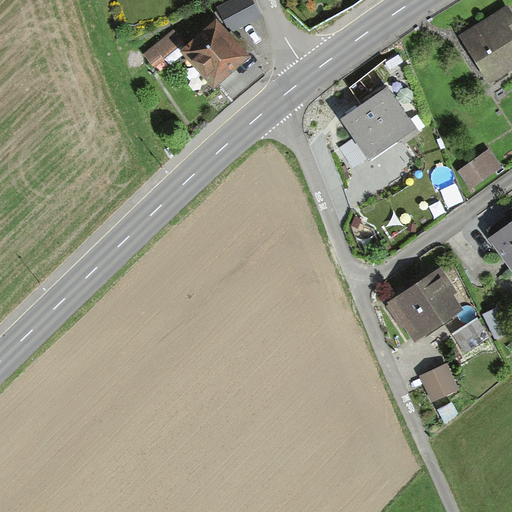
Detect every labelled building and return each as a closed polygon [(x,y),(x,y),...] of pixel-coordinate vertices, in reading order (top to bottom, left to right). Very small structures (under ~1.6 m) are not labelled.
[(229,27),(251,15),(242,0),(236,0),(219,10),(229,27)] [(511,8),(510,5),(459,36),(489,85),(511,70),(511,8)] [(188,46),(209,74),(236,53),(215,26),(188,46)] [(402,139),(405,143),(421,132),(389,86),(341,119),(354,138),(368,158),(370,161),(402,139)] [(368,158),(354,138),(339,148),(353,168),(368,158)] [(471,189),(503,166),(491,149),(458,171),(471,189)] [(511,223),(490,239),(511,268),(511,223)] [(390,304),(386,306),(401,328),(403,326),(414,343),(465,310),(455,295),(458,292),(441,266),(387,301),(390,304)] [(511,328),(499,305),(482,314),(496,339),(511,330),(511,328)] [(478,317),(452,334),(464,353),(491,336),(478,317)] [(447,363),(420,376),(432,402),(460,389),(447,363)] [(437,410),(444,423),(458,413),(453,402),(437,410)]
